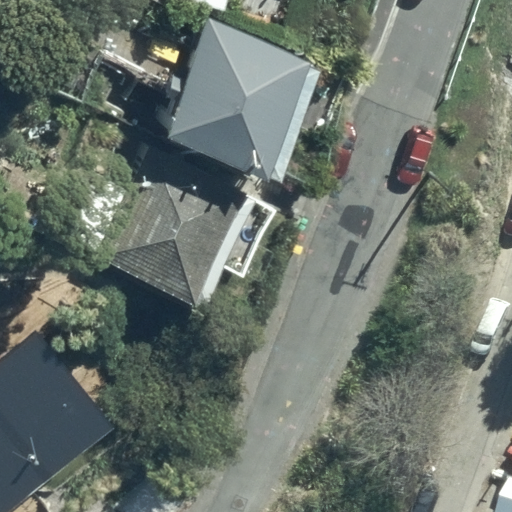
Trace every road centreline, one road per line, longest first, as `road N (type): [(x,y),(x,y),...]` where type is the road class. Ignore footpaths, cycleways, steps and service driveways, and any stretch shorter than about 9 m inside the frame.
road 1 (residential): [(437,0),(273,429),(227,511)]
road 2 (residential): [(511,334),(453,511)]
